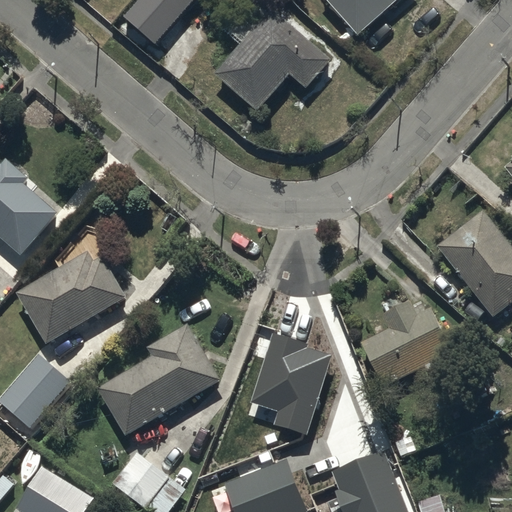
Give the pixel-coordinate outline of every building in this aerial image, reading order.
[(144,0),(137,9),(172,36),(194,10),(181,0),(144,0)] [(324,0),(360,41),(407,0),(324,0)] [(333,65),(272,12),(215,77),(261,116),(292,80),(308,94),(333,65)] [(5,170),(0,165),(0,240),(26,262),(63,217),(28,188),(33,182),(11,164),(5,170)] [(511,248),(484,215),(440,253),(498,322),(511,310),(511,248)] [(92,256),(17,298),(47,350),(130,303),(105,259),(97,264),(92,256)] [(364,348),(387,392),(427,371),(431,379),(441,374),(436,366),(455,356),(447,340),(449,339),(448,336),(445,337),(434,315),(430,317),(425,308),(416,312),(412,304),(382,319),(390,334),(364,348)] [(154,358),(100,393),(129,441),(223,385),(190,329),(151,353),(154,358)] [(321,352),(247,389),(273,444),(358,402),(337,360),(327,365),(321,352)] [(73,386),(38,358),(1,406),(35,433),(73,386)] [(259,421),(235,415),(230,434),(254,440),(259,421)] [(0,470),(22,445),(0,426),(0,470)] [(173,511),(188,493),(138,455),(113,488),(145,511),(173,511)] [(91,511),(97,504),(45,472),(19,511),(91,511)] [(400,480),(373,490),(379,505),(406,495),(400,480)]
